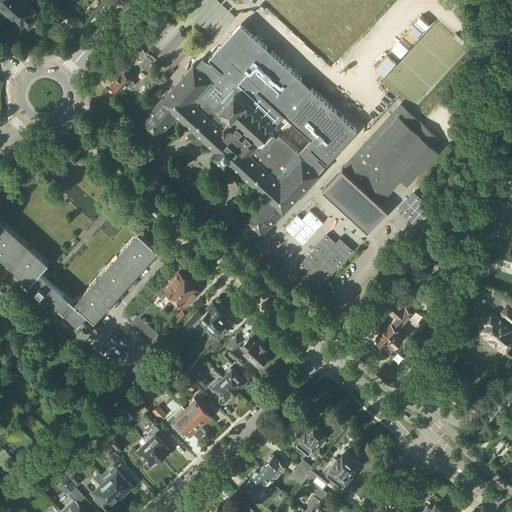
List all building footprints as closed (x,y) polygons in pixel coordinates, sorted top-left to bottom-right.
[(0,0),(0,5),(3,8),(10,0),(0,0)] [(10,0),(3,8),(22,25),(25,22),(29,26),(36,19),(31,15),(35,11),(22,0),(10,0)] [(229,0),(242,11),(251,0),(229,0)] [(303,78),(246,26),(223,51),(226,54),(220,61),(218,60),(216,62),(217,64),(207,75),(195,64),(140,123),(156,138),(179,113),(217,148),(213,153),(226,164),(230,160),(268,195),(246,219),(262,234),(319,172),(302,157),(294,167),(290,163),(301,150),(275,126),(274,126),(255,109),(259,104),(262,106),(274,93),(283,100),(303,78)] [(132,51),(137,59),(145,53),(141,46),(132,51)] [(144,70),(152,61),(147,56),(139,65),(144,70)] [(150,63),(145,69),(150,73),(156,77),(161,71),(155,67),(150,63)] [(130,89),(135,83),(132,80),(133,80),(127,74),(131,70),(125,65),(112,78),(114,80),(110,85),(115,89),(115,90),(117,92),(118,92),(120,94),(127,86),(130,89)] [(339,118),(335,114),(338,111),(312,87),(287,115),(333,157),(358,129),(342,115),(339,118)] [(422,125),(417,121),(418,120),(402,105),(351,161),(353,163),(350,166),(348,164),(346,166),(362,181),(362,180),(367,184),(366,185),(383,200),(403,178),(408,184),(438,151),(432,146),(439,139),(422,124),(422,125)] [(408,202),(422,214),(430,205),(416,193),(408,202)] [(414,223),(422,214),(408,202),(400,211),(414,223)] [(422,214),(435,226),(443,217),(430,205),(422,214)] [(427,235),(435,226),(422,214),(414,223),(427,235)] [(1,219),(0,220),(0,253),(30,281),(30,282),(30,283),(31,282),(37,287),(36,288),(41,293),(42,292),(78,324),(79,323),(81,324),(86,318),(85,317),(87,314),(95,320),(96,320),(95,319),(157,249),(158,250),(158,249),(138,231),(137,231),(138,232),(76,302),(70,297),(69,297),(52,282),(54,278),(49,274),(48,275),(42,270),(49,262),(48,262),(47,262),(1,221),(2,220),(1,219)] [(354,252),(340,240),(337,244),(328,236),(299,268),(322,288),(354,252)] [(174,298),(189,281),(190,281),(180,272),(164,290),(158,284),(148,295),(154,300),(158,296),(162,300),(168,293),(174,298)] [(190,281),(189,281),(174,298),(184,307),(199,290),(190,281)] [(0,284),(0,293),(6,298),(11,293),(1,284),(0,284)] [(394,318),(386,326),(384,324),(379,330),(381,332),(376,338),(384,346),(383,347),(389,352),(406,334),(399,328),(412,313),(405,306),(404,307),(389,294),(379,305),(394,318)] [(132,311),(137,315),(139,317),(151,304),(144,297),(132,311)] [(485,337),(487,337),(503,351),(505,349),(507,349),(509,347),(509,345),(511,340),(511,330),(510,328),(511,326),(511,325),(511,298),(509,297),(506,301),(511,305),(511,311),(508,308),(505,308),(501,313),(501,316),(502,317),(499,319),(493,313),(492,314),(490,314),(488,316),(488,318),(488,319),(484,323),(486,325),(481,331),(483,333),(483,335),(485,337)] [(209,328),(224,312),(214,303),(204,314),(198,309),(181,329),(186,333),(187,332),(188,333),(200,319),(209,328)] [(180,323),(187,315),(181,310),(174,318),(180,323)] [(132,320),(137,315),(132,311),(127,316),(132,320)] [(224,312),(209,328),(219,337),(228,326),(230,327),(232,328),(234,328),(236,326),(236,324),(235,322),(224,312)] [(134,328),(142,319),(139,317),(137,315),(132,320),(129,324),(134,328)] [(139,332),(146,323),(142,319),(134,328),(139,332)] [(144,337),(151,328),(146,323),(139,332),(144,337)] [(148,341),(156,332),(151,328),(144,337),(148,341)] [(153,346),(161,337),(156,332),(148,341),(153,345),(153,346)] [(236,334),(225,346),(233,353),(243,341),(236,334)] [(149,350),(158,358),(170,344),(161,337),(153,346),(153,345),(149,350)] [(254,342),(249,338),(241,348),(245,351),(245,352),(259,365),(260,363),(263,366),(270,359),(267,356),(268,354),(267,353),(269,351),(257,341),(256,343),(255,341),(254,342)] [(217,351),(223,344),(218,339),(211,347),(217,351)] [(154,363),(158,358),(149,350),(145,355),(154,363)] [(235,359),(227,351),(222,356),(230,364),(235,359)] [(150,368),(154,363),(145,355),(140,360),(150,368)] [(145,373),(150,368),(140,360),(136,365),(145,373)] [(141,377),(145,373),(136,365),(132,369),(141,377)] [(223,377),(236,392),(247,381),(248,379),(248,377),(246,376),(244,375),(242,376),(241,377),(232,368),(223,377)] [(127,374),(137,382),(141,377),(132,369),(127,374)] [(132,387),(137,382),(127,374),(123,379),(132,387)] [(210,383),(202,375),(197,380),(204,388),(210,383)] [(189,376),(183,382),(191,391),(197,385),(189,376)] [(225,402),(236,392),(223,377),(213,386),(222,395),(220,397),(219,399),(219,401),(221,403),(223,403),(225,402)] [(128,392),(132,387),(123,379),(119,384),(128,392)] [(124,397),(128,392),(119,384),(115,389),(124,397)] [(119,402),(124,397),(115,389),(110,394),(119,402)] [(115,407),(119,402),(110,394),(106,399),(115,407)] [(185,409),(200,424),(210,415),(206,411),(208,410),(201,402),(199,403),(194,398),(189,402),(191,404),(185,409)] [(160,419),(167,413),(159,404),(152,410),(160,419)] [(190,433),(200,424),(185,409),(176,417),(184,427),(183,429),(183,431),(185,433),(187,433),(190,432),(190,433)] [(156,418),(149,411),(144,415),(151,423),(156,418)] [(327,442),(322,438),(325,434),(320,429),(320,428),(314,423),(306,432),(305,431),(299,438),(301,440),(297,445),(309,455),(312,450),(322,458),(327,453),(322,449),(327,442)] [(171,448),(161,438),(165,435),(156,425),(143,437),(147,441),(161,457),(165,454),(167,455),(170,455),(171,453),(172,451),(171,449),(171,448)] [(332,435),(337,438),(344,430),(339,427),(332,435)] [(125,447),(117,439),(113,444),(120,452),(125,447)] [(150,468),(161,457),(147,441),(137,450),(147,460),(145,462),(144,464),(144,466),(146,468),(148,469),(150,468)] [(102,448),(110,456),(115,451),(107,443),(102,448)] [(260,469),(271,480),(285,466),(279,459),(278,460),(273,455),(260,469)] [(356,466),(343,455),(340,459),(338,458),(335,462),(332,460),(325,468),(329,472),(330,470),(337,476),(334,481),(341,487),(345,482),(352,475),(350,473),(356,466)] [(307,474),(310,471),(313,467),(303,459),(298,464),(299,465),(307,474)] [(303,482),(307,478),(305,477),(307,474),(299,465),(290,474),(301,484),(303,482)] [(77,486),(83,481),(74,472),(69,467),(64,472),(69,477),(77,486)] [(106,480),(120,495),(132,484),(118,469),(106,480)] [(271,480),(260,469),(246,484),(245,486),(250,491),(251,489),(252,490),(252,489),(257,494),(266,485),(268,486),(268,493),(273,498),(281,490),(271,480)] [(315,482),(320,476),(312,470),(307,476),(315,482)] [(108,506),(120,495),(106,480),(99,472),(93,477),(99,483),(92,489),(98,495),(94,498),(101,506),(105,502),(108,506)] [(85,511),(78,503),(85,497),(65,476),(58,482),(57,483),(72,500),(61,510),(63,511),(62,511),(85,511)] [(19,504),(26,497),(17,487),(10,494),(19,504)] [(330,511),(333,509),(320,500),(313,496),(308,504),(308,506),(306,510),(308,511),(330,511)]
